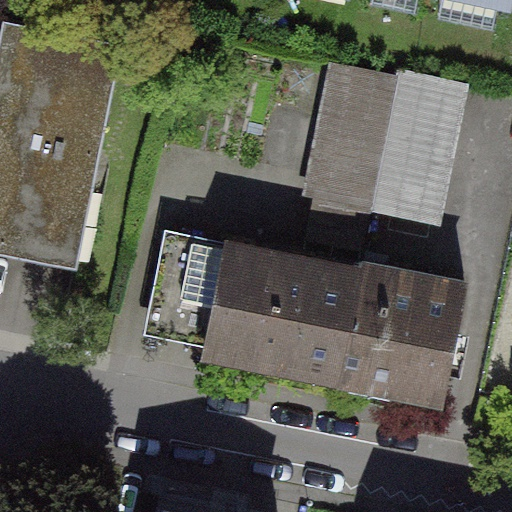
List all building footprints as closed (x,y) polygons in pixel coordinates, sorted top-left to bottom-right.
[(124,45),(6,21),(0,50),(0,251),(79,267),(124,45)] [(315,197),(375,208),(402,68),(342,57),(315,197)] [(464,81),(402,68),(375,208),(436,220),(464,81)] [(214,328),(231,245),(173,232),(155,316),(214,328)] [(363,271),(231,245),(214,328),(211,344),(343,370),(363,271)] [(365,261),(363,271),(343,370),(443,391),(466,283),(365,261)]
